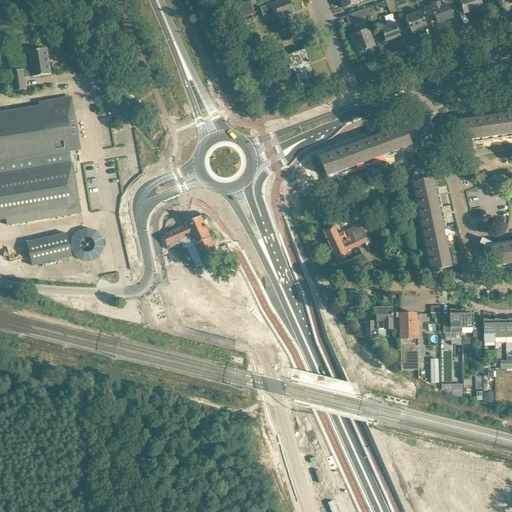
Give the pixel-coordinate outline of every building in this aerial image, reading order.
[(289,0),(282,0),(279,1),(261,8),(263,16),(269,14),(276,34),(290,28),(285,14),(293,11),(289,0)] [(339,0),(343,9),(355,4),(356,7),(365,3),(370,1),(369,0),(339,0)] [(392,0),(390,0),(387,1),(388,6),(391,12),(397,10),(392,0)] [(438,3),(426,8),(429,16),(434,15),(435,15),(438,23),(452,18),(445,0),(438,3)] [(459,0),(464,14),(482,7),(479,0),(459,0)] [(237,6),(241,18),(254,13),(249,1),(237,5),(237,6)] [(345,17),(348,23),(368,16),(366,9),(345,17)] [(406,17),(408,23),(411,33),(426,27),(421,12),(406,17)] [(381,28),(382,33),(386,42),(400,37),(392,14),(384,17),(387,26),(381,28)] [(374,47),(367,30),(352,35),(359,52),(374,47)] [(32,77),(39,76),(51,74),(47,48),(28,51),(31,69),(23,70),(11,72),(14,91),(26,89),(24,78),(32,77)] [(293,69),(296,76),(299,85),(314,80),(308,63),(310,63),(304,49),(295,53),(285,56),(290,70),(293,69)] [(0,175),(6,175),(45,168),(70,164),(68,152),(75,151),(76,151),(75,144),(70,113),(68,101),(39,106),(0,112),(0,175)] [(462,144),(472,143),(482,144),(482,142),(492,143),(492,140),(502,141),(502,139),(511,140),(511,137),(511,113),(458,121),(462,144)] [(405,154),(414,151),(420,149),(415,135),(416,134),(424,123),(419,120),(413,128),(411,123),(319,157),(327,179),(328,179),(328,180),(338,179),(338,176),(347,175),(347,173),(357,172),(356,169),(366,168),(366,166),(375,165),(375,162),(385,161),(384,159),(394,158),(394,155),(405,154)] [(73,163),(70,164),(45,168),(6,175),(0,175),(0,220),(6,219),(7,225),(81,213),(73,163)] [(436,177),(427,179),(419,180),(419,178),(422,171),(416,169),(412,179),(413,182),(412,182),(431,271),(454,266),(436,177)] [(186,225),(165,235),(168,250),(181,244),(183,249),(187,247),(195,267),(202,266),(203,265),(203,266),(215,261),(206,240),(209,238),(210,239),(200,216),(185,223),(186,225)] [(363,223),(358,226),(364,238),(369,236),(363,223)] [(323,231),(330,246),(346,238),(343,232),(337,234),(334,226),(323,231)] [(346,238),(330,246),(337,261),(347,256),(345,252),(371,240),(369,236),(364,238),(358,226),(352,229),(354,235),(350,237),(346,238)] [(27,243),(32,266),(72,257),(66,234),(27,243)] [(492,248),(494,259),(495,269),(511,266),(511,242),(493,246),(493,245),(492,246),(492,243),(482,238),(479,243),(489,248),(492,248)] [(392,330),(392,308),(376,309),(377,322),(365,322),(365,338),(374,338),(374,337),(377,337),(377,330),(392,330)] [(443,333),(462,333),(461,309),(461,311),(449,309),(449,316),(443,317),(443,333)] [(461,309),(462,333),(473,333),(473,338),(480,338),(480,321),(473,321),(473,311),(461,309)] [(415,314),(400,314),(401,370),(418,370),(417,322),(415,322),(415,314)] [(495,343),(494,319),(494,321),(483,319),(484,343),(495,343)] [(505,321),(494,319),(495,343),(506,342),(505,321)]
